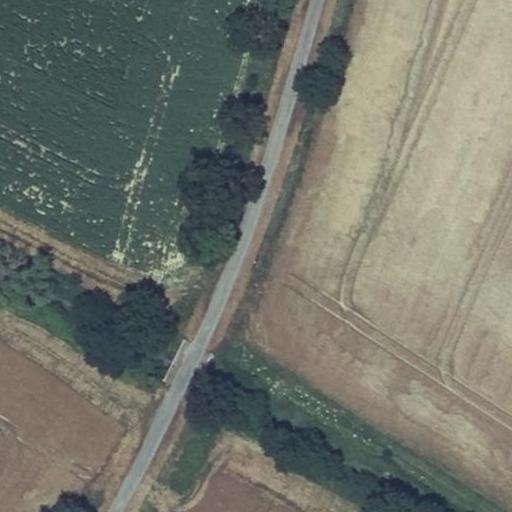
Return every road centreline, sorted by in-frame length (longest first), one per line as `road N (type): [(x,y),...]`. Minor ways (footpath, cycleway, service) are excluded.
road 1 (unclassified): [(114,511),(237,263),(317,0)]
road 2 (track): [(495,511),(268,377),(218,304)]
